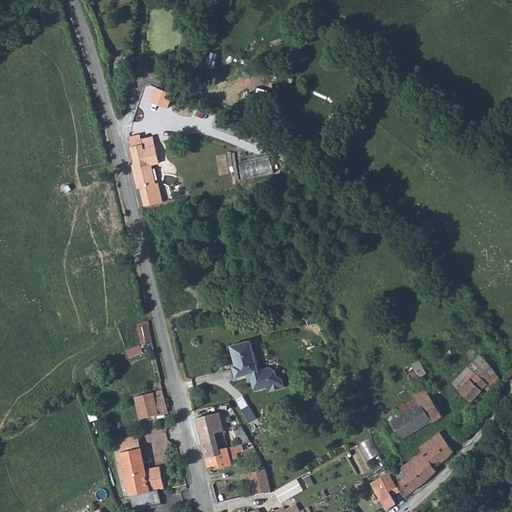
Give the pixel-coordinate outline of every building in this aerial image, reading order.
[(237,103),(244,105),(249,86),(242,84),(237,103)] [(158,150),(146,152),(145,148),(135,151),(138,166),(151,162),(156,190),(158,190),(153,168),(161,167),(158,150)] [(243,164),(247,179),(276,172),(272,157),(243,164)] [(151,162),(138,166),(135,166),(140,191),(156,190),(151,162)] [(142,342),(154,340),(151,320),(139,322),(142,342)] [(143,344),(128,349),(131,357),(145,352),(143,344)] [(255,349),(235,355),(241,378),(250,375),(254,374),(255,380),(257,389),(269,387),(271,391),(285,387),(283,379),(278,377),(277,372),(270,368),(261,370),(255,349)] [(407,369),(414,382),(429,373),(421,360),(407,369)] [(492,378),(479,367),(475,371),(481,375),(465,393),(476,402),(490,389),(498,394),(506,386),(494,376),(492,378)] [(475,371),(460,388),(465,393),(481,375),(475,371)] [(445,419),(426,383),(416,389),(423,401),(421,402),(423,407),(432,424),(445,419)] [(159,389),(143,392),(147,416),(151,415),(149,406),(162,403),(160,396),(159,389)] [(162,403),(149,406),(151,415),(175,410),(172,393),(160,396),(162,403)] [(247,420),(256,415),(246,397),(237,401),(247,420)] [(226,406),(210,410),(211,415),(204,418),(208,438),(221,436),(224,446),(234,444),(226,406)] [(423,407),(395,423),(404,439),(432,424),(423,407)] [(234,444),(224,446),(221,436),(208,438),(213,464),(226,462),(227,466),(234,464),(240,464),(237,450),(235,450),(234,444)] [(422,453),(402,466),(404,469),(392,478),(396,486),(400,495),(402,496),(437,469),(434,464),(451,452),(441,436),(420,450),(422,453)] [(371,460),(382,454),(373,437),(362,443),(371,460)] [(144,447),(126,452),(136,497),(163,490),(168,488),(163,463),(149,465),(144,447)] [(270,466),(256,467),(258,493),(273,490),(270,466)] [(396,486),(392,478),(389,471),(369,483),(384,510),(394,502),(388,490),(396,486)] [(304,476),(277,490),(283,502),(310,487),(304,476)] [(163,490),(136,497),(139,511),(143,511),(150,511),(149,506),(165,502),(163,490)]
